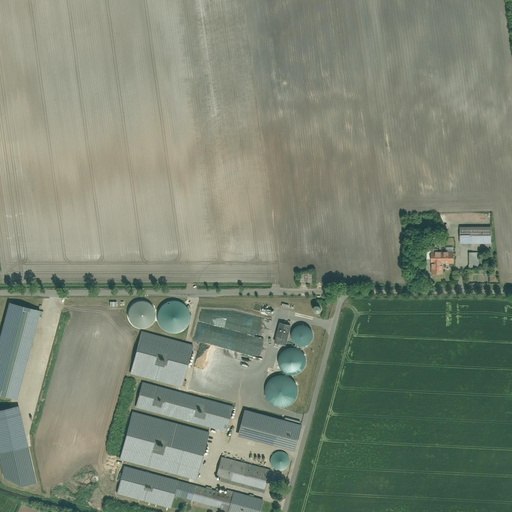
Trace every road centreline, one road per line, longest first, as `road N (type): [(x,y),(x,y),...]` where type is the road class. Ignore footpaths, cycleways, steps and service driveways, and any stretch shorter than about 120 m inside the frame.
road 1 (unclassified): [(511,291),(340,293),(283,511)]
road 2 (track): [(0,293),(340,293)]
